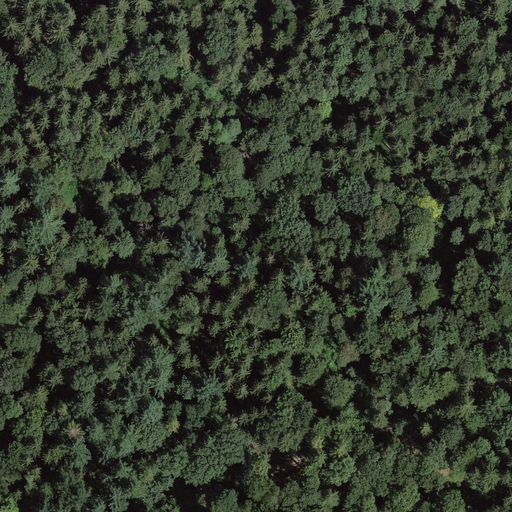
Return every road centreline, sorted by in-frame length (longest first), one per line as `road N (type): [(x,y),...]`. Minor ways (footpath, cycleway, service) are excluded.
road 1 (track): [(243,0),(253,166),(295,191),(511,163)]
road 2 (track): [(170,511),(511,381)]
